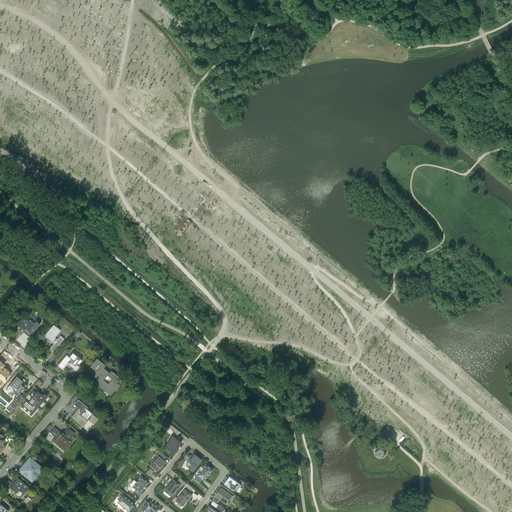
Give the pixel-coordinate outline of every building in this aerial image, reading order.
[(21,317),(16,324),(23,330),(23,331),(23,332),(28,336),(40,324),(36,321),(34,323),(29,318),(28,320),(24,317),(24,318),(23,318),(22,318),(21,317)] [(43,335),(47,339),(48,337),(54,342),(48,349),(52,352),(64,339),(60,335),(57,339),(54,337),(60,330),(53,324),(43,335)] [(72,353),(69,357),(66,355),(57,365),(58,365),(60,366),(59,367),(62,369),(68,362),(73,366),(68,371),(73,375),(80,366),(78,365),(82,361),(72,353)] [(113,388),(112,387),(115,383),(116,383),(120,379),(111,371),(109,372),(103,367),(105,365),(96,358),(87,369),(95,376),(97,375),(99,377),(95,382),(94,383),(94,384),(95,384),(95,385),(96,385),(96,386),(97,386),(98,386),(98,385),(108,394),(113,388)] [(0,361),(0,377),(1,378),(0,379),(0,386),(10,374),(1,367),(4,364),(0,361)] [(23,387),(19,384),(22,381),(16,376),(6,388),(12,393),(12,392),(16,396),(23,387)] [(33,413),(47,396),(44,393),(42,395),(36,390),(35,392),(33,390),(29,395),(31,397),(29,399),(30,400),(28,402),(25,400),(23,398),(20,401),(23,404),(22,404),(33,413)] [(15,398),(19,401),(23,397),(19,393),(15,398)] [(78,399),(74,404),(78,408),(74,412),(75,413),(72,416),(74,419),(82,426),(88,419),(94,424),(98,419),(85,408),(86,406),(78,399)] [(172,425),(169,428),(177,435),(180,432),(172,425)] [(391,429),(387,426),(381,432),(379,435),(383,439),(391,429)] [(64,451),(75,439),(71,435),(73,432),(69,428),(64,435),(63,434),(63,433),(62,432),(61,433),(54,427),(49,432),(55,437),(52,441),(64,451)] [(179,446),(181,443),(175,437),(172,435),(165,446),(167,447),(173,452),(176,448),(177,448),(178,446),(179,446)] [(383,457),(386,454),(385,450),(382,447),(377,447),(376,448),(375,447),(374,449),(375,450),(375,455),(378,458),(383,457)] [(150,465),(157,470),(159,467),(160,468),(165,462),(163,460),(166,456),(160,451),(156,456),(157,457),(150,465)] [(186,465),(193,471),(202,460),(195,454),(194,455),(194,456),(193,457),(192,456),(191,459),(186,465)] [(41,471),(43,468),(29,456),(17,470),(32,482),(36,477),(34,473),(36,470),(41,471)] [(200,471),(194,478),(199,482),(202,478),(204,480),(213,469),(206,464),(203,467),(202,468),(201,469),(201,470),(200,471)] [(133,479),(126,488),(132,494),(133,493),(136,489),(140,492),(143,488),(144,487),(145,486),(145,485),(149,482),(142,476),(137,482),(133,479)] [(238,482),(229,476),(224,483),(236,491),(241,484),(238,482)] [(17,477),(12,483),(10,482),(8,485),(12,489),(11,491),(19,497),(23,493),(26,495),(28,492),(29,490),(26,488),(28,486),(17,477)] [(173,479),(170,484),(171,484),(169,486),(169,485),(164,490),(171,496),(180,485),(173,479)] [(185,489),(176,500),(183,505),(187,501),(186,500),(188,499),(192,495),(185,489)] [(224,492),(220,489),(218,492),(217,493),(216,493),(216,494),(216,495),(213,499),(217,502),(220,499),(224,501),(224,500),(228,503),(231,499),(229,498),(231,495),(225,491),(224,492)] [(134,504),(124,495),(122,497),(121,497),(120,497),(119,498),(119,499),(119,500),(118,502),(128,511),(127,511),(132,511),(136,508),(133,506),(134,504)] [(145,500),(137,510),(139,511),(145,511),(156,511),(157,511),(149,504),(150,504),(147,501),(145,500)] [(9,509),(6,507),(7,505),(4,503),(3,504),(0,502),(0,501),(0,511),(6,511),(9,509)]
